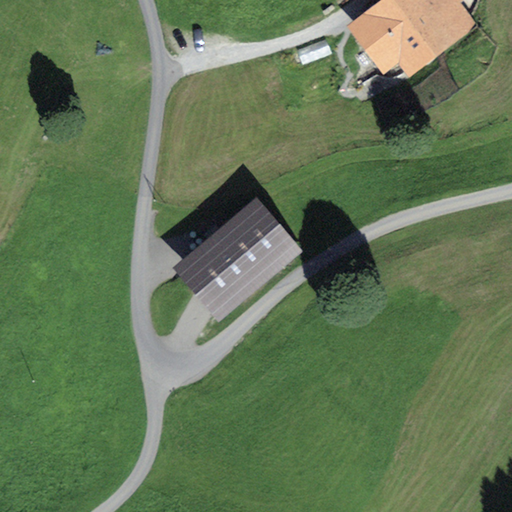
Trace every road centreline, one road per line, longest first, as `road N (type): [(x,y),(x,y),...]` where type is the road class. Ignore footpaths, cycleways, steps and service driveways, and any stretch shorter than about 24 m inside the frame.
road 1 (unclassified): [(511,193),(386,228),(268,302),(210,360),(155,385),(135,266),(164,78),(145,0)]
road 2 (track): [(379,0),(341,28),(280,54),(164,78)]
road 3 (track): [(155,385),(145,460),(97,511)]
